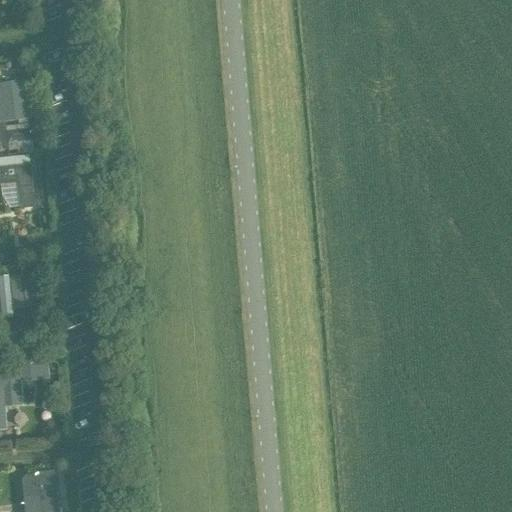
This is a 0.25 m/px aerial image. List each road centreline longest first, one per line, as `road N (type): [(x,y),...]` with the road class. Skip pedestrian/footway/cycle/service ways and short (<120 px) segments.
road 1 (track): [(335,511),(284,0)]
road 2 (tertiary): [(273,511),(229,0)]
